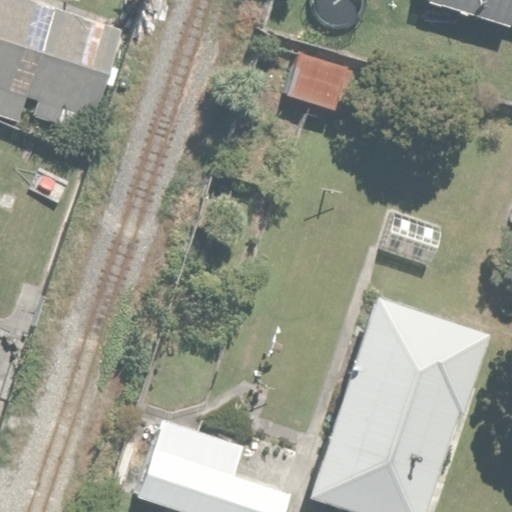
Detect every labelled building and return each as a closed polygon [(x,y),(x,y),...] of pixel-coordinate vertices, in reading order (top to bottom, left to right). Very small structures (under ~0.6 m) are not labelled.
[(511,0),(409,0),(408,5),(508,35),(511,20),(511,0)] [(112,27),(0,1),(0,98),(91,119),(112,27)] [(354,74),(296,57),(283,100),(341,117),(354,74)] [(427,511),(474,332),(357,302),(306,499),(356,511),(427,511)] [(241,456),(160,429),(135,505),(157,511),(280,511),(285,498),(233,480),(241,456)]
